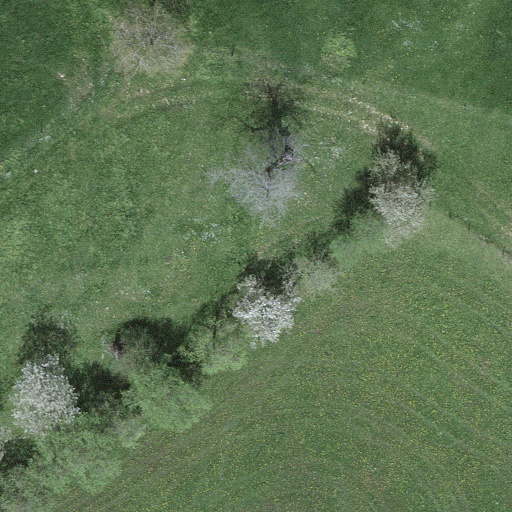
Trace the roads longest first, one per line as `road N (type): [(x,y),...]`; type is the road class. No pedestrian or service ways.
road 1 (track): [(67,127),(187,97),(319,119),(511,250)]
road 2 (track): [(67,127),(91,3),(84,0)]
